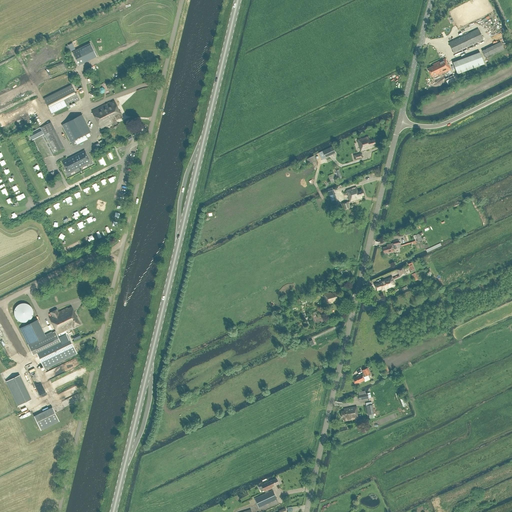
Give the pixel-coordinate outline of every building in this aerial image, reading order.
[(132,28),(133,32),(136,31),(145,27),(143,24),(142,24),(141,20),(130,24),(132,28)] [(483,40),(478,29),(449,43),(454,54),(483,40)] [(504,49),(500,42),(482,51),(485,58),(504,49)] [(90,43),(72,52),(78,65),(97,56),(90,43)] [(453,62),(456,70),(457,74),(484,64),(479,52),(477,53),(453,62)] [(450,69),(445,59),(433,65),(433,66),(427,69),(431,77),(438,73),(439,75),(450,69)] [(72,85),(44,98),(52,114),(79,100),(72,85)] [(93,111),(101,128),(122,117),(114,101),(110,103),(93,111)] [(90,131),(82,115),(62,125),(70,141),(71,141),(73,146),(87,139),(87,137),(91,135),(89,132),(90,131)] [(54,153),(64,148),(51,122),(38,129),(42,136),(44,135),(54,153)] [(375,144),(374,139),(369,141),(368,137),(358,140),(361,151),(375,147),(374,144),(375,144)] [(335,154),(332,147),(322,151),(326,158),(335,154)] [(63,162),(68,172),(76,168),(78,167),(90,161),(86,155),(84,151),(75,155),(67,159),(62,162),(63,162)] [(47,195),(54,192),(52,186),(44,190),(47,195)] [(363,195),(362,190),(357,192),(356,187),(346,191),(350,201),(362,197),(361,196),(363,195)] [(393,243),(392,244),(386,245),(387,247),(382,248),(384,253),(388,252),(388,253),(394,252),(393,249),(396,248),(401,247),(400,243),(399,243),(398,240),(393,242),(393,243)] [(440,245),(425,251),(427,254),(441,247),(440,245)] [(396,270),(399,277),(406,274),(403,267),(396,270)] [(377,290),(381,289),(382,289),(382,290),(394,285),(391,277),(385,280),(375,284),(377,290)] [(337,300),(337,297),(335,292),(331,294),(331,293),(323,294),(326,304),(333,302),(337,300)] [(33,313),(33,312),(33,311),(33,310),(32,310),(32,309),(32,308),(31,307),(30,306),(29,305),(28,305),(27,305),(27,304),(26,304),(25,304),(24,304),(23,304),(22,304),(21,304),(20,305),(19,305),(19,306),(18,306),(17,307),(16,308),(16,309),(15,310),(15,311),(15,312),(15,313),(15,314),(15,315),(15,316),(16,317),(16,318),(17,319),(18,319),(18,320),(19,320),(19,321),(20,321),(21,321),(22,322),(23,322),(24,322),(25,322),(26,322),(27,321),(28,321),(29,321),(29,320),(30,320),(30,319),(31,319),(31,318),(32,317),(32,316),(33,315),(33,314),(33,313)] [(20,329),(28,345),(33,355),(37,353),(44,369),(76,353),(65,330),(73,326),(73,327),(79,324),(71,307),(67,309),(66,308),(58,313),(57,310),(51,313),(53,317),(51,318),(57,331),(44,337),(36,321),(20,329)] [(47,377),(59,372),(59,374),(69,371),(67,365),(45,373),(47,377)] [(355,384),(364,380),(365,382),(370,379),(368,375),(370,374),(367,368),(362,370),(363,373),(352,379),(355,384)] [(63,378),(65,384),(76,379),(74,373),(63,378)] [(20,375),(6,382),(18,406),(31,399),(20,375)] [(41,398),(46,395),(43,390),(38,392),(41,398)] [(358,395),(359,400),(368,398),(367,393),(366,394),(366,393),(365,391),(358,392),(358,395)] [(372,405),(366,406),(367,415),(374,414),(372,405)] [(358,418),(358,414),(357,406),(345,409),(345,411),(341,412),(342,417),(343,417),(344,421),(358,418)] [(52,408),(34,417),(41,430),(59,421),(52,408)] [(272,488),(271,487),(278,484),(276,478),(273,480),(261,485),(264,492),(272,488)] [(272,490),(254,498),(258,508),(277,499),(272,490)]
